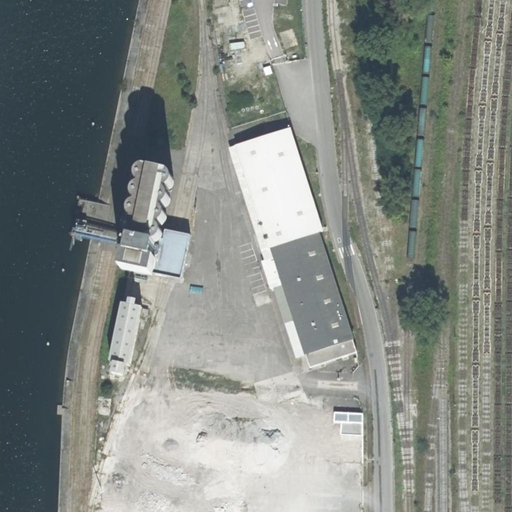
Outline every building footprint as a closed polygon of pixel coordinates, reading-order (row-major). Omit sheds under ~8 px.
[(308,371),(355,355),(351,343),(353,342),(318,235),(321,233),(288,129),(234,146),(261,233),(258,234),(250,236),(257,257),(264,254),(266,254),(268,261),(266,261),(259,264),(269,293),(275,291),(281,289),(303,358),(304,358),(308,371)] [(158,179),(156,178),(156,176),(156,174),(153,172),(148,171),(145,171),(141,172),(139,174),(138,177),(139,181),(140,183),(143,185),(142,186),(140,187),(137,189),(135,192),(135,195),(135,198),(136,202),(138,204),(138,206),(136,207),(134,208),(132,211),(131,214),(131,217),(132,220),(135,222),(135,223),(132,225),(128,227),(127,230),(127,234),(128,238),(130,241),(127,254),(125,254),(122,271),(153,277),(154,275),(162,276),(171,278),(182,280),(191,237),(183,235),(171,233),(167,232),(165,242),(162,242),(162,240),(164,238),(164,235),(164,233),(162,230),(159,229),(159,227),(161,227),(164,226),(166,222),(167,218),(166,214),(163,211),(163,210),(166,209),(169,206),(171,203),(171,199),(169,195),(167,192),(169,192),(172,190),(174,187),(174,183),(173,179),(170,176),(164,175),(161,175),(159,177),(158,179)] [(109,377),(122,379),(124,368),(129,369),(139,322),(145,324),(147,312),(141,311),(142,310),(120,306),(107,365),(111,366),(109,377)] [(259,402),(264,418),(324,421),(324,414),(316,413),(303,389),(259,402)] [(335,413),(335,422),(364,423),(363,414),(335,413)] [(97,501),(97,509),(107,509),(107,499),(98,499),(98,501),(97,501)] [(222,502),(221,511),(229,511),(230,502),(222,502)]
